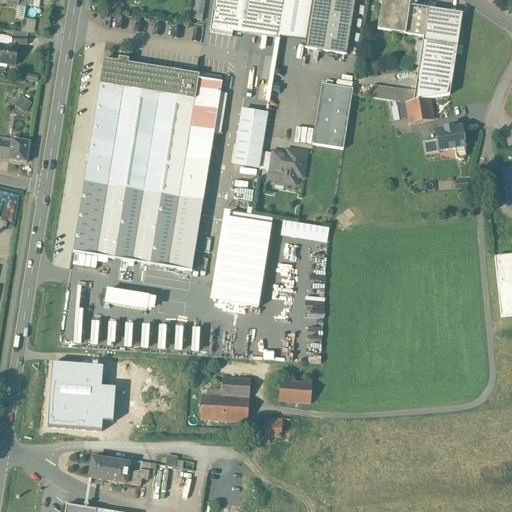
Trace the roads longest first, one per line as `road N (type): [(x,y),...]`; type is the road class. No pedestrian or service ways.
road 1 (secondary): [(45,189),(0,469)]
road 2 (secondary): [(75,0),(45,189)]
road 3 (track): [(259,408),(255,368),(142,358)]
